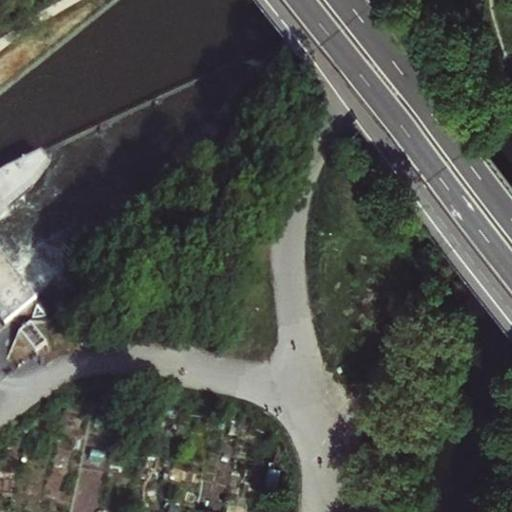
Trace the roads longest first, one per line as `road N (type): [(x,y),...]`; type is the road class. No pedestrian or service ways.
road 1 (primary): [(301,0),(511,263)]
road 2 (primary): [(511,212),(345,0)]
